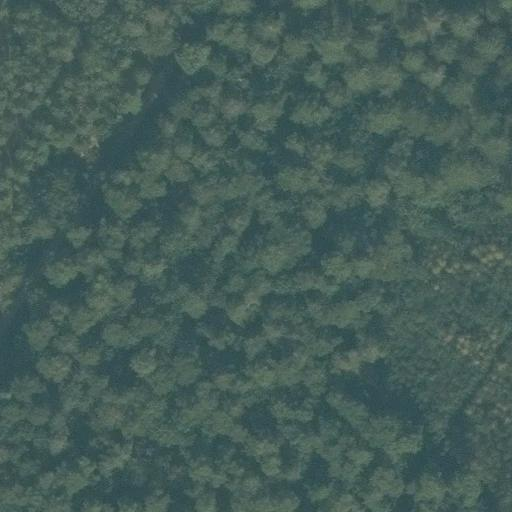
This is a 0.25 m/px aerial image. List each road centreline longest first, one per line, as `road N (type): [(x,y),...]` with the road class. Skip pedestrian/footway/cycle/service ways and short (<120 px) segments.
road 1 (track): [(0,321),(203,0)]
road 2 (track): [(511,339),(402,511)]
road 3 (track): [(158,71),(34,0)]
